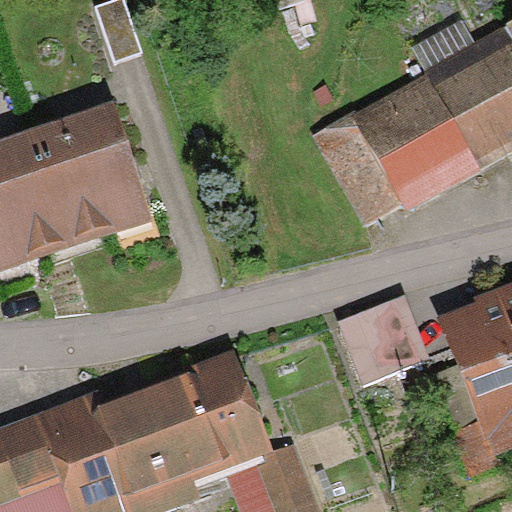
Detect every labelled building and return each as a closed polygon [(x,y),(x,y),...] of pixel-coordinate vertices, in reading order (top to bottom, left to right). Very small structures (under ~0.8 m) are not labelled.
[(123,0),(95,0),(112,50),(138,41),(123,0)] [(511,27),(434,71),(477,147),(511,127),(511,27)] [(477,147),(434,71),(318,135),(361,212),(477,147)] [(30,129),(61,228),(115,211),(111,198),(136,190),(110,104),(30,129)] [(61,228),(30,129),(0,138),(0,235),(13,231),(17,242),(61,228)] [(497,453),(511,446),(511,294),(445,321),(497,453)] [(364,385),(428,362),(406,303),(342,327),(364,385)] [(50,419),(71,479),(82,511),(159,511),(199,498),(195,486),(228,475),(266,462),(234,369),(109,412),(105,400),(50,419)] [(50,419),(0,436),(0,503),(71,479),(50,419)] [(266,462),(228,475),(240,511),(314,511),(294,452),(266,462)]
